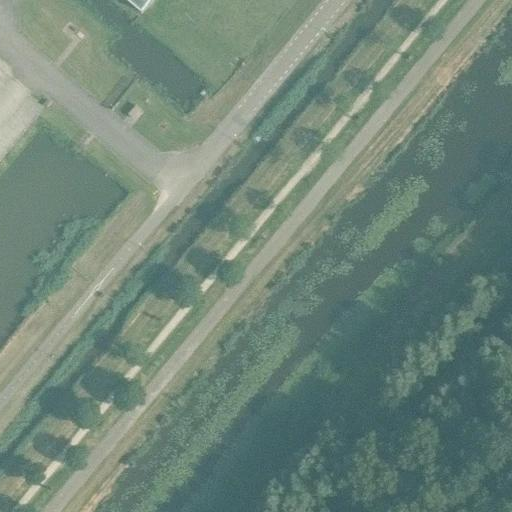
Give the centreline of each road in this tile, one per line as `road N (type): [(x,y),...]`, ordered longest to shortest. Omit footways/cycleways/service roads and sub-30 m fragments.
road 1 (unknown): [(16,511),(443,0)]
road 2 (unclassified): [(181,189),(336,0)]
